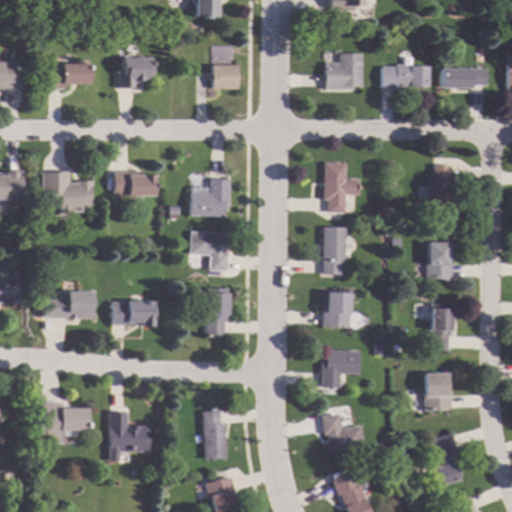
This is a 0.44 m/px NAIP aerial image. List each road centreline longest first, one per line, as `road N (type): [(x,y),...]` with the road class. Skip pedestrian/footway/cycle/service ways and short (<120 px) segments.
road 1 (residential): [(273,0),(264,376),(273,475),(287,511)]
road 2 (residential): [(511,134),(0,132)]
road 3 (residential): [(491,135),(487,393),(511,500)]
road 4 (residential): [(0,356),(264,376)]
